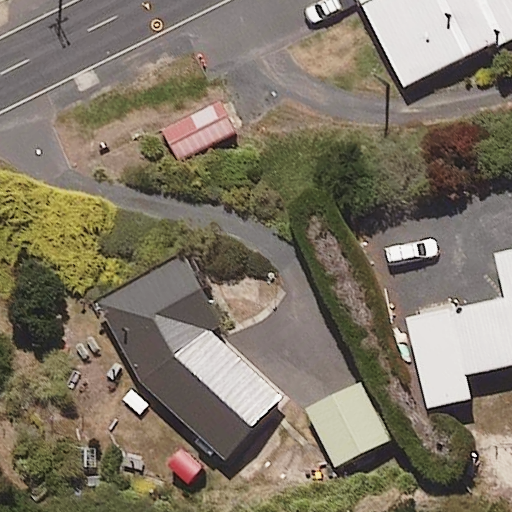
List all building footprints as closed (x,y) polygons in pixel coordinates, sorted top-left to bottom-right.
[(511,0),(363,0),(409,95),(511,46),(511,0)] [(182,162),(238,136),(225,106),(168,132),(182,162)] [(291,404),(219,339),(230,333),(192,262),(104,310),(149,393),(247,483),(262,466),(284,486),(308,460),(271,426),(291,404)] [(433,394),(511,377),(511,264),(505,266),(511,300),(511,311),(455,323),(453,315),(418,323),(433,394)] [(339,472),(393,447),(366,390),(313,416),(339,472)] [(198,491),(216,468),(188,446),(170,469),(198,491)]
